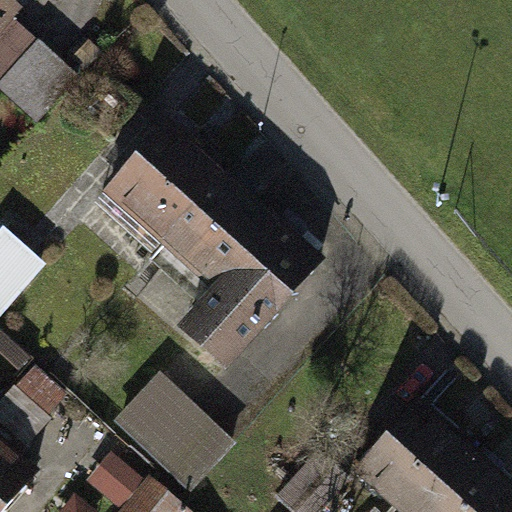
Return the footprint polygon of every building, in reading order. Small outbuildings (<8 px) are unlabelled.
[(0,0),(0,46),(33,8),(23,0),(0,0)] [(172,238),(232,167),(171,116),(111,187),(172,238)] [(232,167),(172,238),(221,279),(189,318),(243,363),(335,253),(232,167)] [(64,263),(18,219),(0,237),(0,321),(4,325),(64,263)] [(40,436),(75,394),(41,366),(6,408),(40,436)] [(242,435),(166,367),(122,417),(198,484),(242,435)] [(410,511),(425,511),(481,447),(424,398),(361,470),(410,511)] [(0,511),(2,511),(43,466),(0,428),(0,511)] [(511,511),(511,473),(481,447),(425,511),(511,511)] [(188,511),(118,460),(102,482),(130,503),(123,511),(188,511)] [(99,511),(82,495),(64,511),(99,511)]
